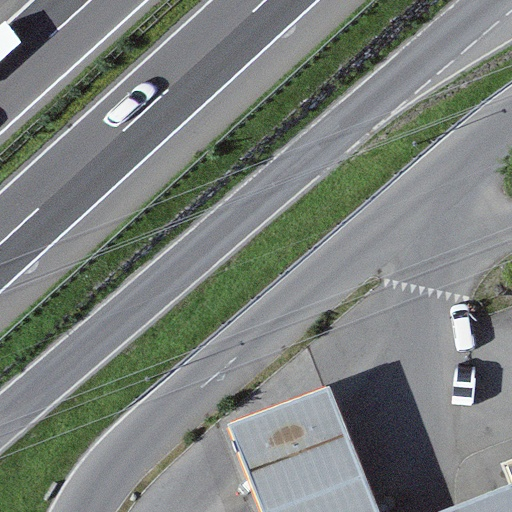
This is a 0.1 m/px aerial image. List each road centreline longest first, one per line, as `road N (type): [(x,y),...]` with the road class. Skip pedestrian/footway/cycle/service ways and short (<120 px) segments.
road 1 (unclassified): [(511,1),(0,440)]
road 2 (motorway): [(0,251),(272,0)]
road 3 (motorway): [(97,0),(0,89)]
